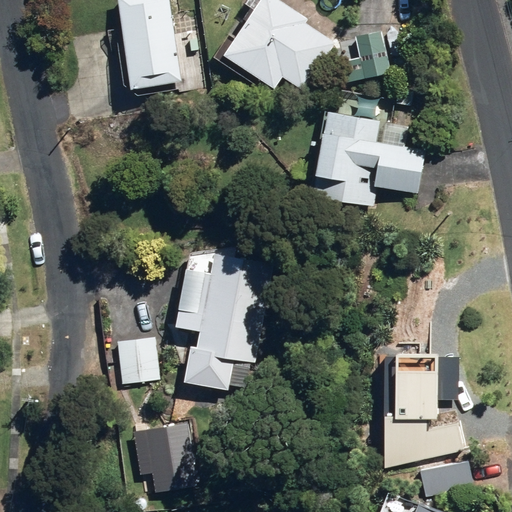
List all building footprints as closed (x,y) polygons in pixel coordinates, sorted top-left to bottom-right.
[(120,0),(135,89),(185,81),(171,0),(120,0)] [(286,76),(306,91),(338,44),(307,22),(310,18),(284,0),(249,0),(247,4),(256,10),(225,54),(277,89),(286,76)] [(342,60),(347,81),(393,72),(385,32),(360,37),(364,55),(342,60)] [(316,194),(376,205),(379,186),(420,193),(428,150),(407,146),(411,125),(331,111),(316,194)] [(188,383),(230,390),(231,384),(248,387),(253,363),(257,364),(274,263),(217,254),(214,274),(207,272),(200,313),(182,311),(179,328),(202,332),(200,349),(194,348),(188,383)] [(417,292),(434,299),(443,278),(426,271),(417,292)] [(120,341),(124,384),(160,380),(156,337),(120,341)] [(422,467),(429,498),(477,487),(470,455),(473,455),(465,420),(463,420),(459,404),(477,400),(468,362),(401,378),(414,432),(406,434),(408,442),(397,445),(401,464),(412,462),(414,469),(422,467)] [(197,497),(211,497),(212,481),(197,481),(197,497)]
